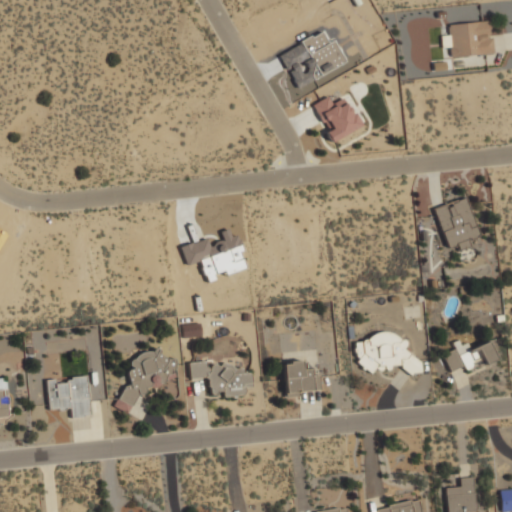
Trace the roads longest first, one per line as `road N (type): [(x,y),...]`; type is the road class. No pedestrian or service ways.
road 1 (residential): [(511,154),(73,201),(29,202),(0,189)]
road 2 (residential): [(0,460),(511,407)]
road 3 (residential): [(301,177),(207,0)]
